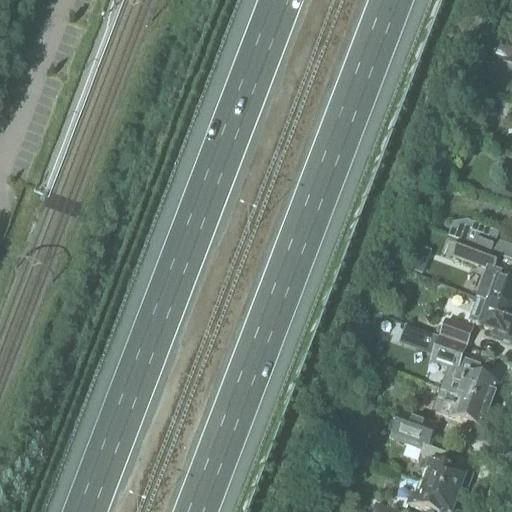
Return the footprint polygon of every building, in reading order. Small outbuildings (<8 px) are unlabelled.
[(511,197),(507,195),(486,187),(482,197),(511,208),(511,197)] [(511,252),(511,248),(496,242),(499,235),(467,223),(453,225),(448,239),(459,243),(509,262),(511,252)] [(459,243),(453,259),(486,272),(487,270),(495,273),(500,258),(459,243)] [(486,272),(476,299),(478,300),(487,303),(492,305),(511,312),(511,279),(495,273),(487,270),(486,272)] [(478,300),(469,324),(511,339),(511,312),(492,305),(487,303),(478,300)] [(440,338),(466,348),(472,332),(446,323),(440,338)] [(430,365),(448,371),(440,391),(493,411),(498,395),(496,394),(499,387),(476,378),(479,369),(462,362),(466,350),(439,340),(430,365)] [(493,411),(440,391),(432,413),(482,432),(485,425),(487,425),(493,411)] [(437,428),(401,414),(396,426),(433,439),(437,428)] [(421,472),(430,476),(426,487),(459,500),(463,491),(462,487),(466,476),(449,470),(449,471),(441,468),(445,457),(429,451),(433,439),(396,426),(391,441),(423,453),(422,457),(425,463),(421,472)] [(409,506),(424,511),(452,511),(453,511),(456,509),(459,500),(426,487),(419,485),(415,497),(413,496),(409,506)]
